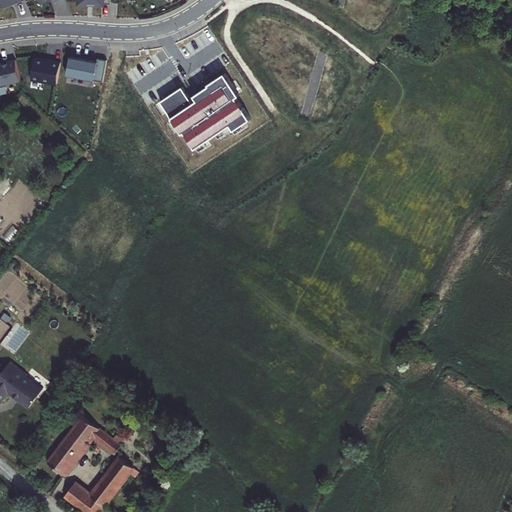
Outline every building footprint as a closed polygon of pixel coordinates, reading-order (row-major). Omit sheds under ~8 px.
[(103,82),(107,60),(98,58),(97,61),(70,56),(67,75),(103,82)] [(31,79),(57,84),(61,62),(35,58),(31,79)] [(0,84),(20,80),(16,59),(7,61),(8,62),(2,63),(2,62),(0,62),(0,84)] [(184,86),(161,101),(183,134),(185,132),(196,148),(233,124),(236,128),(251,119),(237,97),(240,95),(225,72),(209,84),(210,85),(195,95),(198,100),(195,103),(184,86)] [(9,362),(0,374),(0,401),(7,392),(28,408),(42,390),(27,379),(26,375),(9,362)] [(113,438),(83,416),(48,461),(64,474),(93,437),(115,453),(121,444),(113,438)] [(116,434),(113,438),(121,444),(125,440),(116,434)] [(132,467),(120,458),(91,494),(104,504),(132,467)] [(91,494),(76,483),(65,496),(85,511),(97,511),(104,504),(91,494)]
